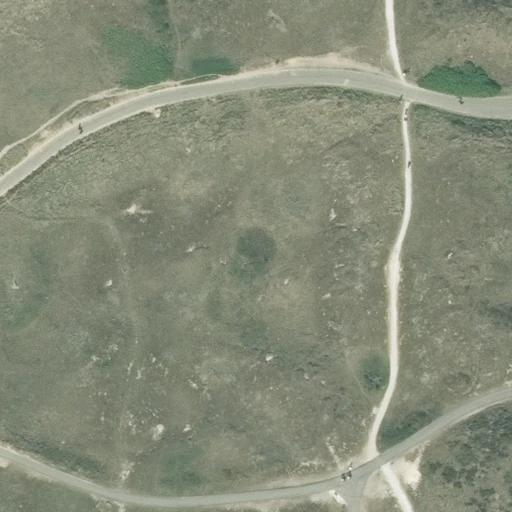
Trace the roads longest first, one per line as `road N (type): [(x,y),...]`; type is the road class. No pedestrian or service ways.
road 1 (unclassified): [(0,190),(95,127),(149,102),(233,82),(327,77),(511,106)]
road 2 (unknown): [(294,78),(210,72),(81,100),(0,155)]
